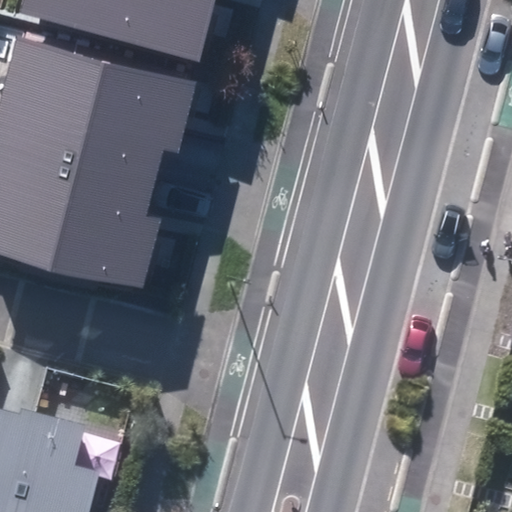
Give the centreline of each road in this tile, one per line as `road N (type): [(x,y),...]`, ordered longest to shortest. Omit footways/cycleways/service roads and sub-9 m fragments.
road 1 (tertiary): [(404,0),(310,360)]
road 2 (residential): [(0,279),(310,360)]
road 3 (tertiary): [(310,360),(271,511)]
